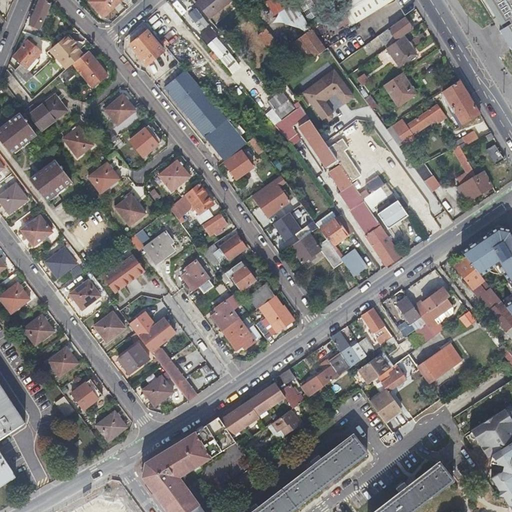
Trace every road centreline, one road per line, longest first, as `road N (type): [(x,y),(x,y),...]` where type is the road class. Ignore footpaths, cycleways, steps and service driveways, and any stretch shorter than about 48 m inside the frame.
road 1 (residential): [(102,41),(320,329)]
road 2 (residential): [(156,436),(0,230)]
road 3 (residential): [(320,329),(156,436)]
road 4 (primary): [(430,0),(511,135)]
road 5 (residential): [(320,511),(448,421)]
road 6 (residential): [(434,248),(320,329)]
road 7 (residential): [(434,248),(511,348)]
